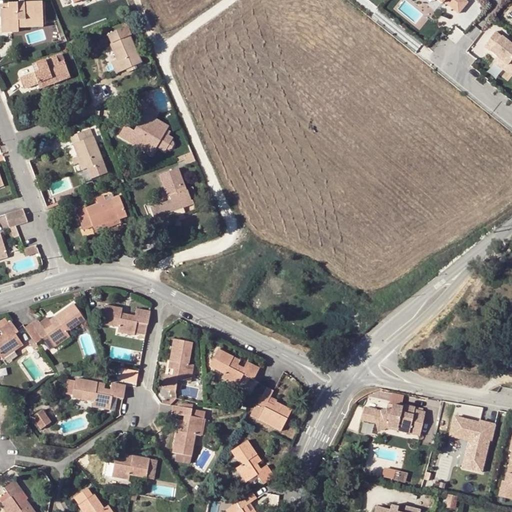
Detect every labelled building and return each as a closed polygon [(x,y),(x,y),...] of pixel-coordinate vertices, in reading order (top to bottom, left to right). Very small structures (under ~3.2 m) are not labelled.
[(102,0),(83,0),(79,2),(81,8),(102,0)] [(436,0),(441,4),(443,2),(458,14),(467,2),(464,0),(436,0)] [(41,28),(41,2),(7,4),(7,9),(0,9),(0,33),(16,33),(16,28),(41,28)] [(129,37),(125,27),(108,35),(109,37),(111,43),(108,44),(115,60),(110,62),(115,74),(140,63),(128,37),(129,37)] [(483,46),(490,51),(511,61),(511,45),(495,32),(483,46)] [(511,75),(511,61),(490,51),(497,57),(495,59),(493,62),(511,77),(511,75)] [(38,90),(68,78),(60,54),(34,64),(37,71),(18,77),(22,89),(36,84),(38,90)] [(147,106),(140,102),(132,115),(139,120),(129,137),(153,151),(167,127),(152,118),(155,112),(146,107),(147,106)] [(69,137),(77,157),(77,158),(82,171),(102,163),(88,130),(69,137)] [(182,156),(191,153),(188,146),(176,151),(178,157),(182,156)] [(191,153),(182,156),(183,160),(185,165),(194,162),(191,153)] [(71,159),(77,173),(82,171),(77,158),(71,159)] [(158,176),(166,198),(168,197),(169,200),(167,201),(149,208),(155,223),(163,221),(161,216),(169,213),(168,209),(190,201),(186,190),(184,191),(176,169),(158,176)] [(126,221),(117,197),(105,202),(103,196),(95,199),(96,204),(85,208),(84,206),(75,210),(81,229),(91,226),(93,232),(126,221)] [(192,200),(190,201),(168,209),(169,213),(193,204),(192,200)] [(13,237),(18,236),(15,226),(26,223),(21,210),(3,216),(7,229),(10,228),(13,237)] [(35,246),(23,249),(26,257),(37,253),(35,246)] [(36,320),(24,328),(31,339),(34,344),(47,336),(54,347),(55,348),(69,338),(65,333),(84,320),(72,304),(54,317),(57,321),(50,324),(48,321),(46,318),(38,324),(36,320)] [(117,328),(115,333),(132,336),(133,333),(143,335),(145,325),(146,325),(149,311),(135,309),(134,316),(127,315),(120,313),(121,308),(104,304),(100,324),(117,328)] [(0,358),(1,360),(15,350),(23,345),(15,334),(17,332),(9,322),(0,328),(0,332),(2,335),(0,336),(0,358)] [(47,336),(41,340),(48,351),(54,347),(47,336)] [(172,340),(168,362),(173,363),(172,369),(171,376),(164,375),(161,388),(170,390),(175,391),(177,379),(190,382),(193,366),(188,365),(191,343),(172,340)] [(454,359),(455,359),(462,352),(457,347),(449,354),(454,359)] [(231,361),(233,357),(217,349),(208,367),(223,375),(220,379),(235,387),(243,376),(253,381),(258,369),(247,362),(242,368),(237,365),(231,361)] [(89,359),(90,364),(103,360),(101,355),(89,359)] [(136,383),(139,370),(119,366),(116,379),(136,383)] [(116,398),(121,399),(122,399),(123,396),(125,386),(111,383),(109,390),(103,389),(95,388),(96,382),(75,379),(74,381),(66,380),(64,394),(72,395),(71,398),(92,402),(91,407),(108,410),(111,397),(116,398)] [(272,391),(265,387),(257,404),(257,405),(264,408),(258,420),(279,431),(291,410),(280,404),(278,409),(266,403),(268,398),(272,391)] [(161,400),(161,404),(171,406),(173,399),(175,399),(175,391),(170,390),(170,398),(168,401),(161,400)] [(389,391),(387,402),(400,405),(403,394),(389,391)] [(111,397),(108,410),(114,411),(116,398),(111,397)] [(268,398),(266,403),(278,409),(280,404),(268,398)] [(171,406),(170,414),(182,416),(181,425),(180,432),(174,431),(170,452),(177,454),(190,456),(195,435),(199,436),(203,419),(190,416),(191,409),(192,405),(181,404),(181,408),(176,407),(171,406)] [(250,416),(258,420),(264,408),(257,405),(257,404),(256,404),(250,416)] [(398,428),(397,431),(410,434),(410,431),(421,433),(426,412),(415,409),(415,407),(403,404),(403,406),(392,404),(391,409),(386,408),(380,410),(364,406),(361,420),(375,423),(387,420),(389,421),(388,426),(398,428)] [(49,422),(40,409),(29,416),(38,429),(49,422)] [(191,409),(190,416),(203,419),(205,411),(191,409)] [(453,414),(448,436),(467,439),(461,468),(485,472),(495,423),(453,414)] [(387,420),(375,423),(378,431),(387,428),(388,426),(389,421),(387,420)] [(262,485),(263,484),(274,477),(265,465),(259,470),(256,464),(251,458),(256,455),(245,441),(230,451),(239,466),(235,469),(245,483),(255,476),(262,485)] [(511,443),(510,450),(511,450),(511,452),(505,481),(503,481),(500,496),(511,498),(511,443)] [(148,459),(131,456),(130,461),(123,460),(115,458),(116,445),(109,444),(105,463),(112,465),(110,477),(128,481),(129,476),(145,478),(148,459)] [(190,456),(177,454),(176,461),(189,464),(190,456)] [(251,458),(256,464),(260,461),(256,455),(251,458)] [(148,459),(145,478),(153,480),(156,460),(148,459)] [(6,493),(0,497),(0,502),(1,503),(0,503),(0,507),(2,511),(33,511),(29,505),(25,507),(21,501),(17,496),(22,492),(14,480),(3,488),(6,493)] [(405,489),(381,483),(379,493),(402,499),(405,489)] [(78,506),(82,511),(111,511),(107,505),(103,508),(93,495),(92,496),(87,488),(73,498),(79,505),(78,506)] [(249,511),(245,506),(249,504),(255,499),(251,493),(235,503),(224,511),(225,511),(249,511)] [(416,506),(430,510),(435,497),(422,493),(416,506)] [(457,500),(447,498),(445,504),(455,506),(457,500)]
